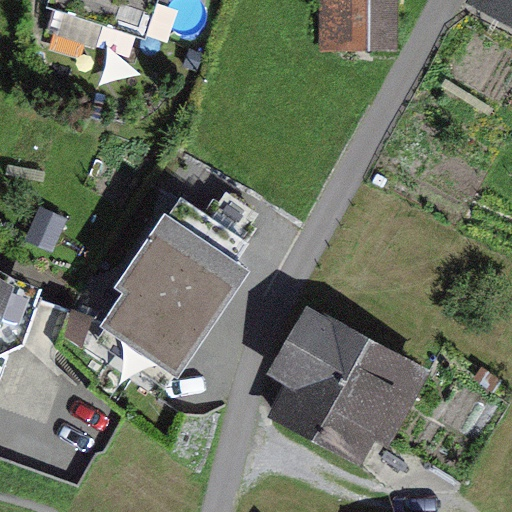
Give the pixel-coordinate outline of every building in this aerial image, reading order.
[(135,0),(168,10),(171,0),(135,0)] [(400,0),(320,0),(322,50),(401,49),(400,0)] [(511,0),(480,0),(475,10),(511,28),(511,0)] [(234,289),(165,239),(111,329),(178,376),(234,289)] [(0,324),(21,284),(0,272),(0,324)] [(323,321),(273,417),(383,475),(434,379),(323,321)] [(446,511),(428,479),(371,511),(446,511)]
